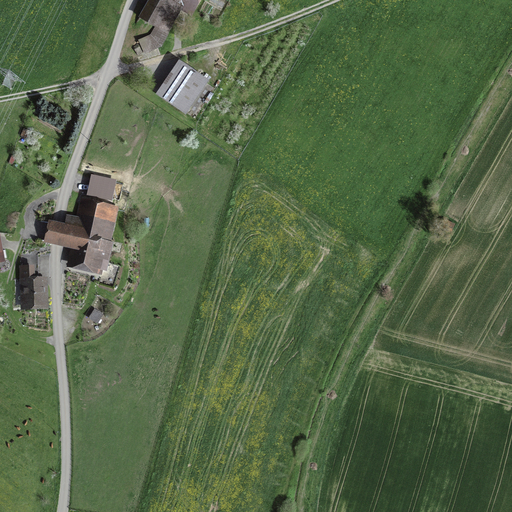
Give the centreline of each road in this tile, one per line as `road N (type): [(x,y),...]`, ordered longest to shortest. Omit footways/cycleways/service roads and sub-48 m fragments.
road 1 (residential): [(62,511),(56,234),(132,0)]
road 2 (track): [(0,99),(106,76),(340,0)]
